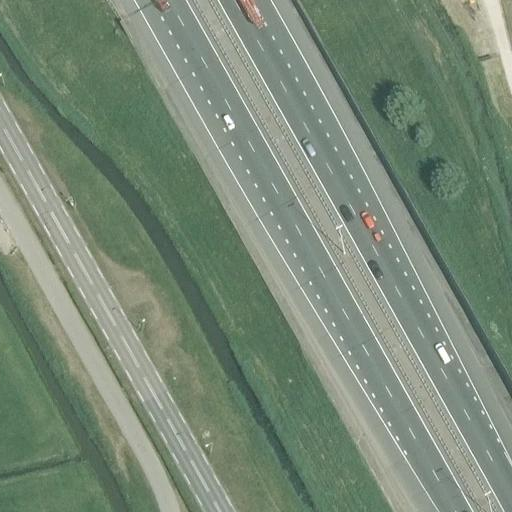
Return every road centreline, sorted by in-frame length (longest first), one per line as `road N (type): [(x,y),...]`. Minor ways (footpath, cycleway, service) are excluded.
road 1 (motorway): [(168,0),(455,511)]
road 2 (motorway): [(511,497),(234,0)]
road 3 (secondary): [(221,511),(0,121)]
road 4 (unclassified): [(170,511),(0,201)]
